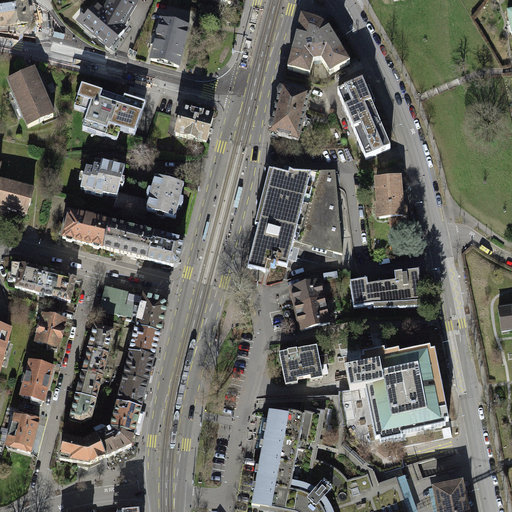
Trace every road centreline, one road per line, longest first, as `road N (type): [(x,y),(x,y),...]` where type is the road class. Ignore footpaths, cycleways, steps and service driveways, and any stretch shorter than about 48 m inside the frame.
road 1 (residential): [(437,233),(491,511)]
road 2 (residential): [(166,492),(229,497),(263,335),(254,291)]
road 3 (residential): [(342,0),(400,106),(437,233)]
road 4 (residential): [(94,266),(38,510)]
road 5 (secondary): [(42,48),(250,102)]
road 6 (secondary): [(200,297),(223,282),(254,163),(250,102)]
road 7 (secondary): [(250,102),(221,147),(188,273),(200,297)]
road 8 (secondary): [(200,297),(171,421),(166,492)]
road 9 (residential): [(166,492),(95,493),(38,510)]
